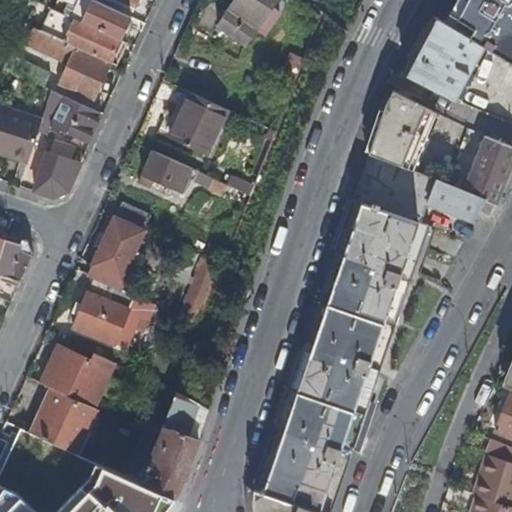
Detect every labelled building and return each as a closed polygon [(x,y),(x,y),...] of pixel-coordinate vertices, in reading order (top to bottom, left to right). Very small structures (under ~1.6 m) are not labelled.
[(120,39),(130,16),(95,0),(57,0),(53,8),(120,39)] [(95,0),(130,16),(144,22),(146,18),(106,0),(95,0)] [(270,6),(274,0),(234,0),(217,25),(244,44),(256,27),(270,6)] [(511,0),(463,0),(449,24),(482,44),(511,57),(511,0)] [(279,12),(270,6),(256,27),(265,33),(279,12)] [(52,8),(42,30),(92,53),(109,61),(120,39),(53,8),(52,8)] [(454,99),(482,44),(449,24),(435,15),(403,72),(454,99)] [(91,56),(92,53),(42,30),(32,26),(25,42),(66,62),(57,81),(93,98),(108,64),(91,56)] [(292,85),(307,44),(297,40),(282,80),(292,85)] [(14,56),(8,70),(34,82),(41,68),(14,56)] [(267,93),(286,99),(292,85),(272,78),(267,93)] [(87,141),(100,112),(51,89),(41,119),(38,130),(47,134),(51,125),(87,141)] [(412,170),(437,113),(407,97),(393,90),(386,100),(369,151),(412,170)] [(205,152),(226,109),(193,94),(179,123),(175,121),(168,135),(205,152)] [(0,148),(29,158),(38,130),(41,119),(0,105),(0,148)] [(511,146),(486,136),(462,191),(483,200),(485,201),(494,205),(511,161),(511,146)] [(0,148),(0,153),(28,162),(29,158),(0,148)] [(230,204),(244,210),(250,196),(224,184),(151,150),(137,182),(149,187),(152,180),(179,192),(185,179),(231,200),(230,204)] [(412,170),(369,151),(352,199),(288,390),(269,444),(254,489),(252,488),(252,489),(252,500),(253,511),(330,511),(345,471),(361,425),(378,374),(379,372),(410,279),(428,226),(419,223),(427,200),(472,218),(483,200),(462,191),(444,184),(435,180),(412,170)] [(47,152),(35,190),(53,196),(67,190),(80,163),(47,152)] [(229,174),(224,184),(250,196),(253,186),(229,174)] [(121,200),(114,215),(143,228),(150,213),(121,200)] [(121,278),(129,260),(133,252),(143,228),(114,215),(105,234),(100,232),(95,244),(99,246),(86,273),(94,277),(121,288),(125,279),(121,278)] [(22,244),(5,238),(0,252),(0,273),(20,279),(32,254),(28,241),(23,239),(22,244)] [(187,285),(200,256),(177,246),(174,254),(186,260),(181,271),(179,270),(175,280),(187,285)] [(133,252),(129,260),(136,264),(140,255),(133,252)] [(196,322),(219,264),(216,263),(203,256),(179,315),(196,322)] [(219,256),(216,263),(219,264),(223,266),(225,259),(219,256)] [(114,342),(134,294),(121,288),(94,277),(73,325),(114,342)] [(174,351),(188,357),(194,342),(180,337),(174,351)] [(57,343),(40,381),(53,387),(94,406),(113,363),(95,355),(93,359),(57,343)] [(161,382),(139,427),(158,436),(162,424),(176,389),(161,382)] [(53,387),(32,431),(61,444),(76,451),(96,407),(94,406),(53,387)] [(163,450),(154,447),(141,481),(145,483),(175,497),(176,495),(180,489),(184,481),(187,474),(190,466),(199,438),(188,434),(199,402),(176,389),(162,424),(172,428),(163,450)] [(511,394),(510,394),(495,430),(511,437),(511,394)] [(493,440),(471,431),(464,445),(485,454),(488,455),(493,440)] [(511,447),(493,440),(488,455),(485,454),(473,494),(476,495),(511,507),(511,447)] [(511,511),(511,507),(476,495),(470,511),(511,511)]
